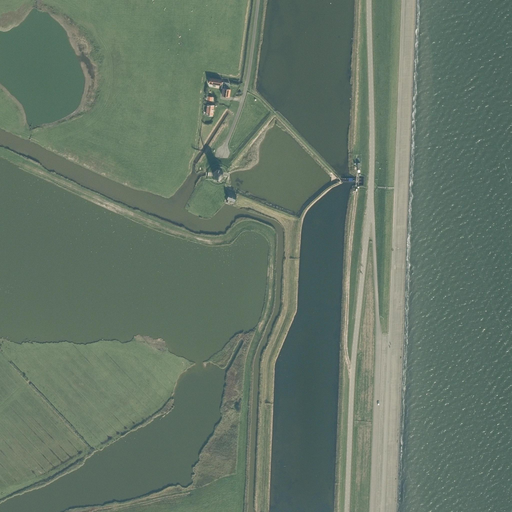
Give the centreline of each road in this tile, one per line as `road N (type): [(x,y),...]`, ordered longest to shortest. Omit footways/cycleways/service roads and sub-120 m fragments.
road 1 (tertiary): [(346,511),(370,200),(369,0)]
road 2 (track): [(352,368),(345,350),(357,187)]
road 3 (unclassified): [(223,155),(245,89),(257,0)]
